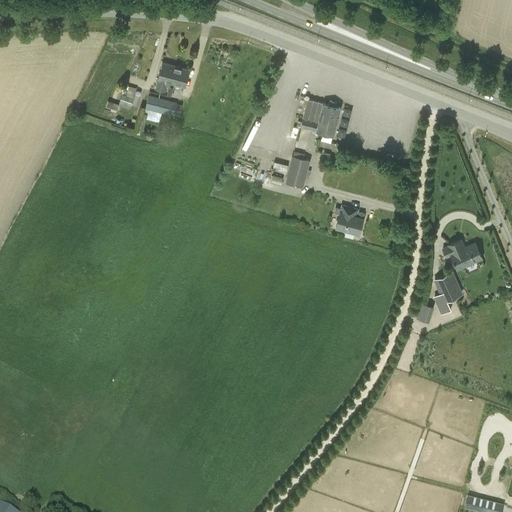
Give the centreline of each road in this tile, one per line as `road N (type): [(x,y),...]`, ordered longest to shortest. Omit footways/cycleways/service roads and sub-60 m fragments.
road 1 (unclassified): [(465,116),(209,17),(0,13)]
road 2 (track): [(436,104),(410,287),(386,355),(271,511)]
road 3 (primary): [(247,0),(381,49)]
road 4 (residential): [(511,249),(465,116)]
road 5 (primary): [(381,49),(511,100)]
